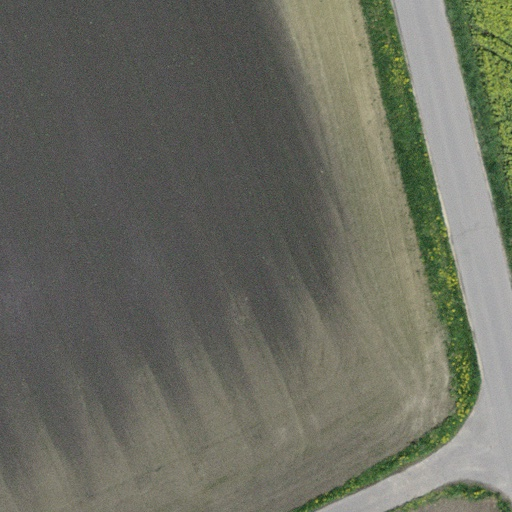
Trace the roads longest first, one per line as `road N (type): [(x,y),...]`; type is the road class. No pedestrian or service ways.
road 1 (unclassified): [(416,0),(511,390)]
road 2 (residential): [(346,511),(511,438)]
